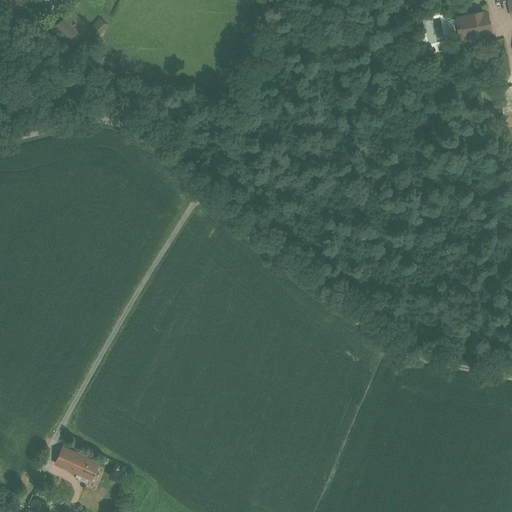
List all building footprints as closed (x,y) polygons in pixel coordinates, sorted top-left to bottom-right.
[(24,0),(0,0),(0,10),(22,14),(24,0)] [(88,27),(72,10),(68,13),(64,9),(60,14),(64,18),(57,24),(74,41),(88,27)] [(480,11),(451,16),(453,27),(482,22),(480,11)] [(429,33),(422,34),(425,53),(438,52),(437,44),(446,43),(445,38),(440,38),(439,29),(443,29),(442,24),(436,25),(435,16),(423,18),(424,26),(428,25),(429,33)] [(102,22),(91,32),(95,37),(107,27),(102,22)] [(84,457),(63,447),(56,462),(77,471),(84,457)] [(97,463),(84,457),(77,471),(91,478),(97,463)]
